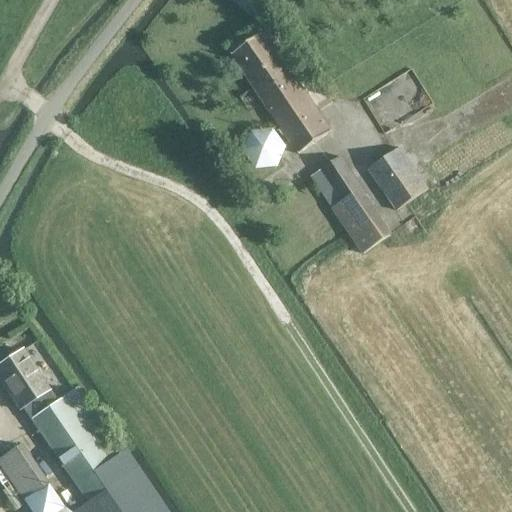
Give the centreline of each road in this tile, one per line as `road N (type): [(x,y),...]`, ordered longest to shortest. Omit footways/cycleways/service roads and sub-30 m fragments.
road 1 (track): [(405,511),(218,222),(185,196),(84,153),(24,97),(4,84),(0,90)]
road 2 (unclassified): [(0,199),(45,115),(134,0)]
